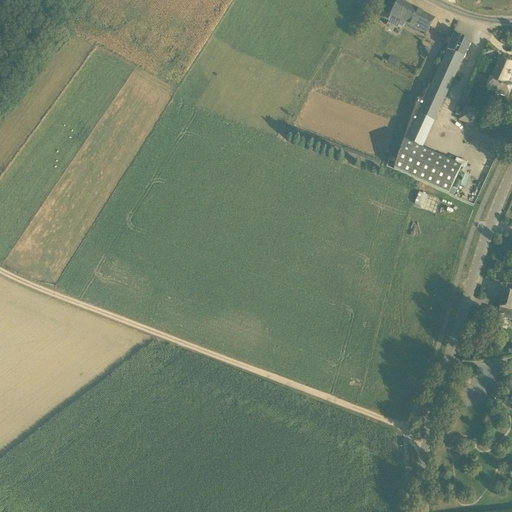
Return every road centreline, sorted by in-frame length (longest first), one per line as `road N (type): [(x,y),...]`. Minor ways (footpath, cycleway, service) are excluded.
road 1 (track): [(405,426),(0,272)]
road 2 (tertiary): [(430,511),(427,431),(511,176)]
